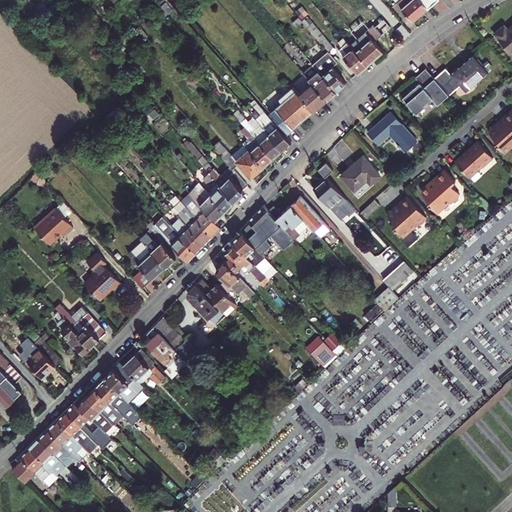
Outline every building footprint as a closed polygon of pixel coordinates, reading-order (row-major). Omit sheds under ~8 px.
[(328,0),(323,0),(318,5),(328,17),(336,9),(328,0)] [(422,0),(397,0),(396,1),(412,20),(428,6),(422,0)] [(306,15),(301,20),(330,53),(335,49),(306,15)] [(349,44),(366,64),(382,50),(374,40),(381,34),(372,24),(364,31),(349,44)] [(511,25),(508,29),(504,24),(495,33),(511,52),(511,50),(511,25)] [(148,35),(139,25),(134,30),(137,34),(139,33),(145,39),(148,35)] [(349,44),(364,31),(361,28),(346,40),(347,41),(349,44)] [(357,72),(366,64),(349,44),(347,41),(337,49),(357,72)] [(308,78),(311,81),(327,99),(336,90),(320,71),(304,54),(301,56),(311,67),(309,69),(313,73),(308,78)] [(442,70),(457,87),(460,84),(465,90),(487,70),(472,54),(451,73),(445,67),(442,70)] [(328,64),(320,71),(336,90),(346,82),(332,66),(330,67),(328,64)] [(415,75),(420,81),(424,85),(435,76),(426,66),(415,75)] [(457,87),(442,70),(435,76),(450,93),(457,87)] [(450,93),(435,76),(424,85),(420,81),(403,96),(417,112),(427,103),(426,101),(432,96),(438,104),(450,93)] [(327,99),(311,81),(298,93),(313,110),(327,99)] [(281,101),(270,111),(288,133),(313,110),(298,93),(292,86),(278,97),(281,101)] [(264,120),(260,124),(282,149),(291,140),(254,98),(249,102),(264,120)] [(511,108),(501,119),(503,120),(497,126),(490,126),(490,132),(495,138),(495,141),(505,152),(511,146),(511,108)] [(234,112),(240,119),(273,157),(282,149),(260,124),(255,129),(237,109),(234,112)] [(390,111),(368,131),(378,142),(389,132),(404,149),(415,140),(390,111)] [(141,117),(132,126),(136,131),(146,122),(141,117)] [(243,144),(263,166),(273,157),(240,119),(235,123),(247,137),(242,142),(243,144)] [(132,143),(139,136),(131,127),(124,133),(132,143)] [(468,149),(455,161),(469,176),(482,164),(483,166),(493,156),(478,139),(468,149)] [(250,177),(263,166),(243,144),(231,154),(218,140),(213,145),(231,166),(233,169),(238,164),(250,177)] [(379,174),(361,154),(340,172),(355,189),(367,178),(371,182),(379,174)] [(198,158),(209,171),(234,200),(248,186),(233,169),(231,166),(221,175),(214,167),(212,169),(210,167),(211,165),(202,155),(198,158)] [(326,161),(318,168),(326,176),(333,169),(326,161)] [(459,193),(460,192),(452,183),(455,180),(445,168),(434,179),(435,180),(429,186),(422,186),(422,192),(428,198),(427,201),(438,212),(451,200),(455,200),(459,197),(459,193)] [(208,182),(204,186),(224,210),(234,200),(209,171),(203,177),(208,182)] [(340,205),(347,199),(326,176),(313,187),(330,205),(335,200),(340,205)] [(194,197),(215,220),(224,210),(204,186),(199,181),(189,191),(194,197)] [(330,228),(327,225),(300,195),(290,205),(309,226),(320,237),(330,228)] [(421,220),(423,219),(415,210),(419,206),(408,195),(397,205),(398,207),(393,212),(386,212),(385,218),(391,224),(391,228),(401,239),(399,241),(406,248),(415,240),(408,232),(416,225),(419,226),(421,223),(421,220)] [(183,202),(178,196),(171,202),(176,208),(183,202)] [(194,197),(186,206),(212,234),(220,226),(215,220),(194,197)] [(359,212),(364,217),(379,205),(373,199),(359,212)] [(261,244),(266,239),(280,227),(283,230),(285,228),(267,209),(263,203),(247,219),(249,221),(242,227),(254,240),(255,239),(261,244)] [(309,226),(290,205),(281,213),(273,204),(267,209),(285,228),(286,229),(291,225),(297,231),(300,234),(309,226)] [(174,210),(171,206),(164,212),(167,216),(174,210)] [(212,234),(186,206),(181,211),(190,221),(187,224),(204,243),(212,234)] [(73,226),(56,207),(35,227),(49,244),(61,233),(64,235),(73,226)] [(178,232),(196,252),(204,243),(187,224),(178,214),(172,219),(181,230),(178,232)] [(173,239),(171,241),(180,251),(187,260),(196,252),(178,232),(162,215),(157,220),(163,227),(173,239)] [(180,251),(171,241),(160,230),(151,220),(146,224),(161,240),(156,244),(146,232),(139,238),(149,249),(165,266),(180,251)] [(286,229),(292,236),(297,231),(291,225),(286,229)] [(173,239),(163,227),(160,230),(171,241),(173,239)] [(230,238),(234,242),(261,270),(271,262),(240,229),(230,238)] [(269,243),(266,239),(261,244),(257,247),(261,251),(269,243)] [(261,270),(234,242),(224,251),(230,257),(240,268),(243,270),(248,266),(259,278),(264,273),(261,270)] [(151,278),(165,266),(149,249),(139,259),(130,249),(127,252),(141,268),(133,276),(145,288),(153,280),(151,278)] [(94,277),(87,284),(102,301),(115,289),(117,292),(124,285),(106,266),(108,264),(99,254),(89,263),(94,269),(94,277)] [(240,268),(230,257),(226,260),(236,271),(240,268)] [(245,281),(236,271),(226,260),(216,269),(223,277),(217,283),(220,285),(224,290),(230,284),(235,290),(240,285),(245,281)] [(383,279),(392,289),(413,270),(404,260),(383,279)] [(234,308),(238,304),(224,290),(220,285),(215,290),(212,287),(203,278),(198,283),(223,311),(230,304),(234,308)] [(251,297),(256,293),(245,281),(240,285),(251,297)] [(223,311),(198,283),(189,291),(189,295),(196,302),(194,305),(194,309),(198,309),(201,307),(213,320),(223,311)] [(372,321),(385,309),(380,304),(368,316),(372,321)] [(105,331),(81,305),(71,315),(62,305),(57,310),(90,345),(105,331)] [(201,307),(198,309),(210,322),(213,320),(201,307)] [(57,322),(62,329),(64,331),(62,333),(74,347),(77,344),(84,352),(90,345),(57,310),(54,313),(59,318),(57,320),(57,322)] [(186,337),(165,315),(154,325),(175,348),(186,337)] [(34,342),(54,363),(61,357),(44,339),(43,340),(39,336),(26,322),(20,327),(31,338),(34,342)] [(175,348),(154,325),(147,331),(152,336),(146,342),(175,373),(187,361),(175,348)] [(25,343),(31,338),(20,327),(15,332),(25,343)] [(324,338),(319,333),(306,346),(325,367),(347,346),(332,330),(324,338)] [(344,332),(339,336),(347,345),(352,340),(344,332)] [(54,363),(34,342),(22,353),(42,375),(54,363)] [(77,344),(74,347),(81,354),(84,352),(77,344)] [(141,347),(124,363),(143,383),(150,375),(158,383),(166,376),(153,362),(154,361),(141,347)] [(21,374),(0,351),(0,400),(0,401),(4,404),(21,388),(13,381),(21,374)] [(114,367),(105,376),(128,400),(137,391),(114,367)] [(128,400),(105,376),(95,385),(123,413),(137,427),(146,418),(128,400)] [(123,413),(95,385),(86,394),(114,422),(123,413)] [(77,403),(105,431),(114,422),(86,394),(77,403)] [(234,411),(218,394),(213,398),(230,415),(234,411)] [(105,431),(77,403),(74,400),(65,409),(89,433),(94,428),(107,442),(112,437),(105,431)] [(89,433),(65,409),(56,418),(83,445),(90,452),(99,442),(89,433)] [(245,414),(241,418),(255,433),(259,429),(245,414)] [(83,445),(56,418),(47,427),(79,459),(82,456),(77,451),(83,445)] [(79,459),(47,427),(37,436),(67,465),(73,460),(76,462),(79,459)] [(37,436),(28,445),(52,469),(56,473),(62,467),(79,485),(83,481),(67,465),(37,436)] [(19,454),(21,457),(35,471),(50,485),(53,482),(46,475),(52,469),(28,445),(19,454)] [(21,457),(12,466),(26,480),(35,471),(21,457)] [(395,486),(388,493),(388,505),(396,505),(395,486)] [(383,500),(374,509),(376,511),(378,511),(387,504),(383,500)]
